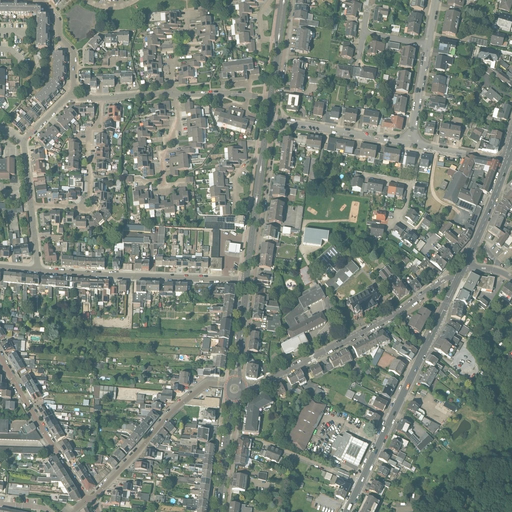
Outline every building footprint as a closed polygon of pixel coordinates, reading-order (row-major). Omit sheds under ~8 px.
[(412,0),(411,8),(422,10),(424,0),(412,0)] [(511,0),(502,0),(500,8),(509,11),(511,0)] [(27,16),(27,7),(27,5),(17,5),(17,2),(14,2),(14,5),(8,5),(8,16),(11,16),(11,15),(21,15),(21,16),(27,16)] [(347,10),(346,17),(355,18),(356,11),(359,12),(360,10),(359,10),(360,5),(345,3),(345,7),(345,10),(347,10)] [(306,21),(308,7),(300,6),(300,7),(296,6),(294,20),(300,20),(306,21)] [(27,7),(27,16),(32,16),(32,15),(38,15),(38,49),(48,49),(48,44),(49,44),(49,38),(48,38),(48,28),(49,28),(49,21),(48,21),(48,16),(41,16),(41,9),(38,9),(38,7),(27,7)] [(382,10),(375,9),(373,22),(381,23),(382,16),(387,17),(388,11),(382,10)] [(236,19),(247,17),(247,15),(252,14),(251,11),(249,11),(249,10),(239,11),(236,11),(236,13),(237,12),(237,15),(237,18),(236,18),(236,19)] [(446,12),(444,23),(457,26),(459,15),(453,14),(446,12)] [(165,16),(165,22),(175,21),(175,19),(180,19),(179,13),(165,14),(165,16)] [(201,24),(211,23),(211,18),(207,18),(207,15),(200,16),(200,19),(196,19),(196,22),(201,22),(201,24)] [(409,19),(408,25),(409,25),(419,27),(421,17),(417,16),(412,15),(412,16),(411,19),(409,19)] [(511,18),(506,16),(500,15),(497,26),(503,28),(509,29),(511,20),(511,18)] [(235,21),(235,26),(245,25),(245,23),(248,23),(247,17),(236,19),(236,21),(235,21)] [(457,26),(444,23),(442,33),(455,36),(457,26)] [(345,36),(354,38),(356,31),(355,31),(356,25),(349,24),(348,30),(347,30),(345,36)] [(419,27),(409,25),(407,35),(418,36),(419,27)] [(302,32),(298,31),(295,52),(299,53),(303,54),(303,53),(307,54),(310,33),(306,32),(306,31),(302,31),(302,32)] [(498,34),(493,33),(492,39),(493,39),(492,44),(496,45),(501,46),(504,36),(498,34)] [(99,47),(103,43),(97,37),(92,41),(99,47)] [(203,46),(211,45),(211,42),(215,42),(215,37),(205,38),(205,40),(202,40),(203,46)] [(470,38),(469,44),(486,47),(487,41),(470,38)] [(95,51),(99,47),(92,41),(88,45),(90,47),(88,50),(91,51),(93,50),(95,51)] [(445,42),(441,41),(440,45),(439,45),(439,49),(439,50),(439,49),(443,50),(442,51),(448,52),(451,52),(452,49),(455,49),(455,44),(445,42)] [(157,42),(147,43),(148,50),(155,50),(155,47),(160,46),(160,43),(157,44),(157,42)] [(384,45),(369,42),(367,54),(375,55),(376,52),(383,53),(383,49),(384,45)] [(388,42),(387,48),(399,50),(400,44),(388,42)] [(201,54),(211,53),(211,45),(203,46),(203,48),(198,49),(199,52),(201,52),(201,54)] [(403,48),(400,67),(412,69),(415,50),(403,48)] [(343,49),(342,57),(351,59),(352,50),(348,50),(343,49)] [(498,52),(481,49),(479,58),(486,59),(486,61),(492,62),(492,60),(496,61),(498,52)] [(85,59),(93,59),(93,53),(91,53),(91,51),(88,50),(88,53),(85,53),(85,59)] [(142,58),(153,57),(153,56),(156,55),(155,50),(148,50),(140,51),(140,54),(143,54),(140,54),(141,58),(142,58)] [(42,108),(42,107),(46,104),(47,105),(51,101),(50,100),(53,97),(54,98),(59,93),(58,92),(61,89),(59,86),(61,85),(61,81),(64,81),(64,76),(66,76),(66,69),(64,69),(64,64),(66,64),(66,59),(64,59),(64,54),(55,54),(54,82),(35,101),(42,108)] [(437,57),(435,70),(445,72),(446,65),(451,66),(452,59),(447,59),(439,57),(437,57)] [(498,63),(499,63),(499,65),(505,69),(508,66),(501,60),(498,63)] [(251,76),(257,75),(256,68),(253,68),(252,62),(247,62),(248,72),(250,71),(251,76)] [(297,63),(296,62),(295,62),(293,63),(293,65),(294,66),(293,71),(293,72),(292,74),(293,75),(303,77),(304,77),(304,73),(305,72),(305,69),(306,64),(297,63)] [(221,72),(222,79),(222,81),(228,80),(227,74),(229,74),(228,64),(223,65),(224,71),(221,72)] [(344,76),(344,78),(350,79),(352,69),(338,67),(336,77),(340,77),(340,75),(344,76)] [(496,77),(498,74),(495,71),(495,72),(494,71),(488,67),(485,72),(491,76),(492,75),(496,77)] [(376,70),(362,68),(360,78),(374,81),(376,70)] [(108,78),(108,87),(114,87),(114,79),(117,79),(117,71),(114,71),(114,78),(108,78)] [(120,84),(126,84),(126,72),(121,72),(121,71),(117,71),(117,79),(120,79),(120,84)] [(126,72),(126,84),(132,84),(132,79),(136,79),(134,71),(132,71),(132,72),(126,72)] [(179,83),(185,82),(185,79),(193,79),(193,73),(183,74),(183,76),(178,77),(179,83)] [(399,73),(396,92),(408,94),(411,75),(399,73)] [(498,74),(496,77),(506,84),(505,86),(510,89),(511,86),(511,82),(509,81),(510,80),(506,77),(500,73),(498,74)] [(84,86),(90,86),(90,80),(91,80),(91,76),(85,76),(85,74),(81,74),(81,80),(84,80),(84,86)] [(90,86),(90,89),(96,89),(96,82),(99,82),(99,75),(96,75),(95,75),(95,78),(96,78),(96,79),(91,79),(91,76),(91,80),(90,80),(90,86)] [(102,87),(108,87),(108,78),(103,78),(103,75),(99,75),(99,82),(102,81),(102,87)] [(303,77),(293,75),(292,81),(291,81),(290,88),(291,89),(290,91),(302,92),(301,92),(302,87),(303,87),(304,80),(303,80),(303,77)] [(433,85),(443,87),(444,82),(445,83),(445,79),(440,78),(434,77),(433,85)] [(433,85),(431,93),(444,96),(445,87),(443,87),(433,85)] [(490,89),(485,96),(491,100),(493,98),(498,102),(501,98),(490,89)] [(288,97),(287,110),(295,112),(296,105),(298,105),(299,99),(288,97)] [(397,98),(395,105),(405,107),(406,103),(405,103),(405,100),(406,100),(406,99),(399,98),(397,98)] [(430,99),(429,108),(433,109),(434,110),(437,110),(438,109),(438,108),(444,109),(445,102),(436,100),(430,99)] [(34,107),(40,113),(42,111),(43,112),(45,110),(42,107),(42,108),(35,101),(34,102),(36,105),(34,107)] [(155,113),(165,113),(165,111),(170,110),(169,104),(163,105),(163,108),(155,109),(155,113)] [(315,104),(313,115),(322,117),(323,111),(324,107),(320,106),(320,105),(315,104)] [(113,122),(119,123),(121,123),(121,110),(121,114),(123,114),(123,109),(124,108),(124,105),(121,105),(121,109),(109,108),(109,118),(113,118),(113,122)] [(395,105),(393,113),(397,113),(404,114),(403,113),(404,111),(405,111),(405,107),(395,105)] [(501,118),(506,120),(511,106),(505,105),(503,110),(499,109),(497,117),(501,118)] [(27,108),(37,118),(39,116),(38,115),(40,113),(34,107),(32,109),(29,106),(27,108)] [(76,115),(77,114),(77,108),(74,107),(74,109),(72,111),(71,109),(69,111),(67,109),(65,111),(74,119),(77,116),(76,115)] [(27,115),(32,120),(34,118),(35,120),(37,118),(27,108),(26,110),(29,113),(27,115)] [(191,116),(201,115),(200,110),(199,108),(193,108),(186,109),(186,115),(190,114),(191,116)] [(226,129),(230,117),(231,111),(232,109),(229,108),(227,116),(225,115),(222,125),(227,126),(226,129)] [(222,125),(225,115),(223,115),(224,111),(219,109),(217,116),(220,117),(218,123),(222,125)] [(332,109),(330,119),(338,120),(339,114),(339,110),(332,109)] [(70,123),(74,119),(65,111),(64,112),(66,114),(64,116),(70,123)] [(239,119),(235,132),(240,133),(241,130),(244,121),(242,120),(244,112),(242,111),(241,114),(239,119)] [(345,115),(344,121),(356,123),(357,116),(357,113),(356,112),(349,111),(349,113),(346,112),(345,112),(345,115)] [(20,116),(30,126),(31,124),(30,122),(32,120),(27,115),(24,112),(20,116)] [(364,112),(362,124),(370,125),(372,113),(364,112)] [(372,113),(370,125),(377,126),(379,115),(372,113)] [(19,123),(24,128),(26,126),(28,127),(30,126),(20,116),(18,117),(21,120),(19,123)] [(67,126),(70,123),(64,116),(62,118),(60,116),(58,117),(67,126)] [(64,129),(67,126),(58,117),(57,119),(59,121),(57,123),(55,126),(63,134),(66,131),(64,129)] [(226,129),(231,130),(234,118),(230,117),(226,129)] [(244,121),(241,130),(250,133),(252,126),(250,126),(252,119),(247,117),(246,121),(244,121)] [(231,130),(235,132),(239,119),(234,118),(231,130)] [(385,122),(384,128),(395,130),(395,127),(400,128),(400,125),(402,125),(403,120),(395,119),(391,118),(391,123),(385,122)] [(14,122),(12,124),(22,133),(24,132),(22,130),(24,128),(19,123),(17,125),(14,122)] [(107,133),(113,133),(114,133),(114,129),(116,129),(119,127),(119,123),(113,122),(106,122),(105,129),(107,129),(107,133)] [(61,136),(63,134),(55,126),(53,128),(51,125),(47,128),(56,137),(59,134),(61,136)] [(442,125),(439,136),(459,140),(461,128),(442,125)] [(425,130),(424,134),(433,135),(434,130),(435,127),(430,126),(426,126),(425,129),(425,130)] [(52,141),(56,137),(47,128),(45,130),(48,132),(46,134),(52,141)] [(483,130),(476,128),(469,138),(477,142),(483,130)] [(492,134),(489,142),(499,145),(502,135),(492,132),(492,134)] [(96,146),(101,146),(108,146),(108,145),(108,142),(108,141),(108,140),(108,137),(110,137),(113,137),(113,136),(115,136),(115,133),(113,133),(107,133),(106,133),(106,136),(97,136),(96,146)] [(49,144),(52,141),(46,134),(44,136),(42,134),(40,135),(49,144)] [(138,142),(145,141),(145,139),(150,138),(150,135),(147,135),(147,134),(139,134),(137,135),(138,142)] [(49,151),(53,148),(49,144),(40,135),(39,137),(41,139),(39,141),(40,142),(38,144),(42,148),(43,149),(44,148),(47,150),(49,151)] [(322,138),(307,136),(307,138),(306,145),(306,149),(320,151),(322,138)] [(283,138),(281,154),(292,156),(293,143),(297,144),(306,145),(307,138),(298,137),(297,140),(283,138)] [(341,142),(328,139),(327,145),(326,151),(332,152),(332,149),(340,150),(341,142)] [(496,152),(497,151),(499,145),(489,142),(482,139),(479,149),(496,152)] [(69,142),(68,154),(80,154),(80,150),(79,149),(79,145),(77,144),(77,141),(69,141),(69,142)] [(134,150),(143,149),(143,147),(146,147),(145,141),(138,142),(138,144),(133,145),(134,150)] [(341,142),(340,150),(341,151),(344,151),(343,155),(347,156),(347,154),(352,155),(353,150),(354,144),(341,142)] [(0,179),(9,180),(10,180),(10,175),(15,175),(14,175),(14,159),(15,159),(6,159),(6,160),(1,160),(0,159),(0,154),(1,155),(1,146),(0,145),(0,179)] [(369,147),(361,145),(360,151),(359,157),(367,158),(369,147)] [(109,160),(109,159),(109,148),(111,148),(111,146),(108,146),(101,146),(101,151),(97,150),(96,159),(102,160),(109,160)] [(369,147),(367,158),(375,160),(376,153),(377,148),(369,147)] [(47,150),(44,148),(43,149),(42,148),(35,149),(36,152),(34,152),(34,155),(31,155),(31,157),(45,155),(48,156),(47,156),(47,150)] [(393,151),(385,149),(384,155),(383,161),(384,161),(391,162),(393,151)] [(393,151),(391,162),(399,164),(400,158),(401,152),(393,151)] [(415,155),(408,153),(406,164),(413,166),(415,155)] [(68,164),(78,164),(79,157),(80,157),(80,154),(68,154),(68,164)] [(292,156),(281,154),(279,171),(290,173),(292,156)] [(36,165),(45,164),(45,163),(42,164),(42,161),(48,160),(48,156),(45,155),(31,157),(32,159),(35,159),(35,162),(36,165)] [(429,157),(421,155),(419,167),(427,168),(429,157)] [(459,172),(467,178),(470,172),(474,163),(477,158),(466,156),(465,159),(459,172)] [(305,158),(302,174),(308,174),(310,167),(313,167),(314,159),(305,158)] [(485,165),(486,166),(487,160),(477,158),(474,163),(479,164),(479,170),(483,171),(485,165)] [(97,164),(97,171),(107,172),(107,171),(108,171),(108,168),(107,168),(107,166),(109,166),(109,163),(111,163),(111,161),(110,161),(110,159),(109,159),(109,160),(102,160),(102,164),(97,164)] [(38,178),(44,177),(44,175),(46,174),(45,164),(36,165),(33,165),(34,173),(37,172),(37,175),(38,175),(38,178)] [(68,171),(72,171),(72,174),(79,174),(80,171),(78,171),(78,164),(68,164),(68,171)] [(493,176),(496,168),(491,166),(489,170),(488,173),(493,176)] [(484,172),(483,171),(479,170),(474,168),(472,173),(472,174),(476,175),(482,177),(483,177),(483,173),(484,173),(485,172),(484,172)] [(467,178),(459,172),(454,175),(443,199),(460,206),(474,212),(470,220),(468,219),(464,229),(467,230),(472,232),(481,208),(476,206),(461,200),(465,192),(470,181),(470,179),(469,179),(467,178)] [(274,187),(284,188),(286,181),(284,181),(284,179),(275,177),(274,187)] [(363,180),(354,178),(353,187),(361,189),(362,183),(363,180)] [(369,180),(368,184),(367,190),(374,191),(376,181),(369,180)] [(383,182),(376,181),(374,191),(382,192),(383,186),(383,182)] [(97,193),(112,194),(104,194),(104,186),(107,186),(108,182),(98,182),(98,185),(95,185),(95,193),(97,193)] [(68,191),(68,199),(68,201),(75,201),(75,197),(79,197),(79,193),(82,193),(83,183),(75,183),(75,190),(73,190),(73,191),(68,191)] [(389,183),(389,188),(388,193),(395,195),(397,184),(389,183)] [(397,184),(395,195),(402,196),(403,190),(404,186),(397,184)] [(416,184),(414,193),(423,194),(425,186),(421,185),(416,184)] [(474,184),(469,194),(465,192),(461,200),(476,206),(482,191),(487,193),(488,189),(483,187),(474,184)] [(36,187),(37,199),(47,198),(46,190),(47,190),(46,186),(36,187)] [(65,199),(68,199),(68,191),(69,187),(62,187),(59,187),(58,189),(58,200),(65,201),(65,199)] [(284,188),(274,187),(272,197),(285,199),(286,192),(284,191),(284,188)] [(47,190),(46,190),(47,198),(51,198),(51,200),(58,200),(58,189),(52,189),(52,190),(47,190)] [(101,204),(110,204),(111,204),(111,200),(112,200),(112,194),(97,193),(97,198),(101,198),(101,204)] [(162,210),(161,203),(159,203),(158,198),(155,199),(155,201),(154,201),(154,211),(162,210)] [(508,202),(504,199),(498,205),(507,211),(511,206),(511,205),(508,202)] [(165,215),(170,214),(169,205),(167,205),(167,202),(161,203),(162,210),(165,210),(165,215)] [(225,204),(225,203),(215,203),(215,208),(215,209),(215,212),(220,212),(220,208),(222,207),(223,210),(230,210),(229,204),(225,204)] [(283,205),(271,203),(269,222),(281,224),(283,205)] [(99,215),(104,220),(106,222),(112,216),(109,213),(109,212),(110,212),(110,204),(101,204),(101,209),(102,210),(102,213),(99,215)] [(507,211),(498,205),(495,214),(504,218),(507,211)] [(411,209),(405,217),(412,221),(418,214),(411,209)] [(55,224),(59,224),(60,212),(50,212),(50,215),(50,222),(51,222),(51,221),(55,221),(55,222),(55,224)] [(376,220),(380,220),(385,221),(386,213),(377,212),(376,220)] [(98,225),(104,220),(99,215),(97,213),(92,218),(93,219),(92,220),(89,220),(89,224),(89,227),(95,227),(98,225)] [(76,228),(76,217),(73,217),(73,214),(66,214),(66,220),(64,220),(63,224),(66,224),(73,225),(73,228),(76,228)] [(504,218),(495,214),(488,229),(496,235),(500,230),(499,229),(504,218)] [(48,222),(50,222),(50,215),(40,216),(41,227),(49,226),(48,222)] [(433,221),(427,216),(425,219),(422,223),(429,227),(433,221)] [(86,224),(89,224),(89,220),(89,218),(76,217),(76,228),(86,228),(86,224)] [(204,229),(224,230),(235,231),(235,227),(239,228),(240,227),(244,228),(245,219),(206,217),(204,229)] [(452,224),(447,222),(444,226),(439,231),(455,245),(460,249),(469,239),(472,232),(467,230),(463,235),(461,233),(457,239),(447,230),(452,224)] [(405,228),(398,223),(393,230),(400,235),(403,231),(405,228)] [(375,226),(372,225),(371,234),(375,235),(375,236),(378,236),(378,235),(383,236),(384,227),(375,226)] [(301,242),(303,228),(308,229),(308,228),(302,227),(300,242),(301,242)] [(273,240),(275,240),(276,233),(277,230),(271,229),(265,228),(263,239),(273,240)] [(291,229),(283,228),(282,234),(290,236),(291,229)] [(320,240),(327,241),(328,231),(303,229),(302,244),(320,246),(320,240)] [(502,231),(498,237),(499,238),(496,242),(496,243),(501,246),(502,246),(503,245),(503,244),(505,242),(509,236),(508,235),(510,232),(507,230),(505,233),(504,232),(502,231)] [(417,238),(410,232),(404,240),(412,245),(417,238)] [(20,247),(22,256),(26,256),(29,256),(26,239),(23,239),(24,244),(20,244),(21,247),(20,247)] [(17,257),(22,256),(20,247),(17,247),(16,240),(13,240),(15,258),(17,257)] [(421,240),(415,248),(419,251),(425,243),(421,240)] [(3,246),(2,258),(9,258),(9,251),(11,251),(10,241),(7,241),(7,246),(3,246)] [(131,256),(139,256),(139,246),(141,246),(141,250),(143,250),(143,248),(143,244),(141,244),(138,244),(136,244),(133,244),(130,244),(128,244),(125,244),(124,244),(124,245),(124,247),(130,247),(130,251),(131,251),(131,256)] [(241,255),(242,246),(230,245),(229,253),(241,255)] [(262,245),(261,256),(270,258),(271,253),(272,253),(273,247),(273,246),(272,246),(262,245)] [(454,257),(460,249),(455,245),(453,247),(452,245),(447,251),(454,257)] [(53,249),(52,246),(44,247),(46,263),(56,262),(55,253),(53,254),(53,249)] [(329,264),(332,262),(340,254),(332,246),(315,262),(322,270),(329,264)] [(447,251),(442,247),(439,251),(447,257),(446,258),(451,261),(454,257),(447,251)] [(447,257),(439,251),(430,261),(442,271),(451,261),(446,258),(447,257)] [(117,260),(113,260),(113,270),(119,270),(120,264),(120,261),(121,261),(121,253),(117,252),(117,260)] [(62,253),(61,267),(73,268),(73,256),(73,253),(71,253),(70,258),(64,258),(64,256),(65,253),(62,253)] [(401,258),(406,264),(410,260),(405,255),(401,258)] [(442,271),(430,261),(425,257),(421,262),(419,265),(423,268),(427,264),(440,274),(442,271)] [(211,259),(211,265),(210,270),(221,271),(222,259),(218,259),(211,259)] [(337,273),(325,284),(333,293),(359,270),(351,261),(340,271),(337,273)] [(332,262),(329,264),(337,273),(340,271),(332,262)] [(413,272),(414,273),(419,269),(416,266),(418,265),(417,264),(415,265),(414,264),(410,268),(413,272)] [(385,281),(390,288),(394,285),(396,287),(401,283),(396,277),(394,274),(394,273),(388,266),(378,274),(384,282),(385,281)] [(306,267),(298,271),(306,286),(314,282),(306,267)] [(462,291),(476,297),(479,291),(474,289),(475,287),(479,278),(471,273),(462,291)] [(7,284),(10,284),(10,275),(4,274),(4,280),(1,280),(0,285),(0,287),(0,289),(3,290),(3,289),(7,289),(7,284)] [(479,278),(475,287),(480,288),(485,289),(487,281),(493,282),(494,277),(488,276),(488,277),(480,276),(479,278)] [(45,291),(48,291),(48,278),(38,277),(38,288),(39,288),(39,294),(45,293),(45,291)] [(269,285),(270,278),(263,277),(258,277),(257,284),(269,285)] [(415,280),(411,283),(411,282),(408,277),(405,280),(415,293),(419,289),(421,287),(415,280)] [(59,296),(59,292),(64,293),(64,288),(64,279),(55,279),(55,288),(56,288),(56,289),(56,297),(59,296)] [(71,289),(73,289),(73,280),(64,279),(64,288),(64,293),(65,293),(65,298),(69,298),(69,293),(68,293),(68,289),(71,289)] [(80,293),(81,293),(81,281),(73,280),(73,289),(74,289),(74,292),(74,299),(74,301),(77,301),(76,299),(78,299),(77,295),(80,295),(80,293)] [(95,295),(95,290),(97,290),(97,282),(89,281),(89,290),(90,290),(91,290),(91,298),(95,298),(95,295)] [(390,288),(390,289),(394,294),(395,296),(396,296),(399,300),(405,295),(406,295),(409,293),(401,282),(401,283),(396,287),(394,285),(390,288)] [(499,293),(510,301),(511,297),(511,285),(507,282),(499,293)] [(132,304),(139,304),(141,283),(136,283),(136,294),(133,294),(132,304)] [(151,284),(150,296),(153,296),(153,295),(154,295),(154,293),(156,293),(156,299),(158,299),(159,299),(159,296),(159,289),(159,284),(151,284)] [(164,289),(159,289),(159,296),(166,297),(166,296),(175,297),(176,288),(173,288),(173,284),(164,284),(164,289)] [(214,296),(224,296),(235,296),(236,288),(235,287),(194,285),(194,296),(212,296),(214,296)] [(299,300),(301,304),(304,310),(307,308),(325,299),(318,285),(302,294),(304,297),(299,300)] [(349,302),(347,303),(346,303),(347,304),(347,306),(346,306),(346,307),(347,306),(350,308),(353,315),(354,315),(355,316),(354,316),(353,317),(354,317),(354,318),(355,319),(356,319),(356,318),(357,319),(356,320),(357,321),(357,319),(361,317),(363,317),(361,316),(362,316),(365,314),(365,315),(366,314),(365,314),(368,312),(369,313),(373,311),(373,310),(376,308),(376,309),(377,309),(377,307),(378,307),(377,306),(376,307),(375,304),(377,302),(378,303),(378,302),(380,298),(381,298),(380,298),(378,295),(379,293),(377,290),(375,291),(373,286),(373,285),(372,285),(372,286),(367,289),(366,289),(367,289),(368,291),(367,291),(368,292),(365,294),(364,293),(361,295),(360,295),(361,296),(357,298),(357,297),(356,297),(353,299),(353,300),(350,302),(349,301),(349,302)] [(214,296),(214,298),(213,298),(213,300),(214,300),(214,301),(224,301),(224,305),(233,305),(235,296),(224,296),(214,296)] [(255,306),(263,307),(266,307),(267,307),(267,303),(264,303),(264,297),(256,296),(255,306)] [(481,296),(477,303),(485,307),(488,300),(481,296)] [(454,301),(453,309),(462,311),(463,303),(461,302),(454,301)] [(301,304),(284,318),(291,331),(296,328),(291,319),(308,310),(307,308),(304,310),(301,304)] [(221,313),(232,314),(233,305),(224,305),(223,309),(222,309),(216,309),(213,309),(210,309),(210,313),(213,313),(221,313)] [(415,319),(413,318),(409,326),(412,328),(412,329),(420,333),(425,321),(426,322),(430,313),(421,309),(417,317),(416,316),(415,319)] [(451,317),(452,317),(456,318),(460,319),(462,312),(452,310),(451,317)] [(220,322),(231,322),(232,314),(221,313),(220,322)] [(254,313),(253,321),(266,322),(267,318),(263,318),(263,314),(262,314),(254,313)] [(267,331),(283,333),(280,321),(280,316),(274,315),(273,322),(268,322),(267,331)] [(303,347),(307,345),(302,335),(326,323),(321,315),(296,328),(291,331),(288,332),(292,340),(281,346),(286,355),(293,351),(294,352),(303,348),(303,347)] [(220,334),(229,334),(231,322),(220,322),(212,321),(212,324),(212,327),(215,327),(215,325),(221,325),(220,334)] [(449,321),(447,326),(455,331),(459,325),(455,323),(454,324),(449,321)] [(0,332),(3,331),(2,329),(2,328),(3,329),(13,330),(13,326),(7,326),(0,324),(0,332)] [(440,338),(448,344),(453,336),(455,331),(447,326),(440,338)] [(0,340),(6,337),(6,338),(12,338),(12,331),(8,331),(3,331),(0,332),(0,340)] [(375,336),(373,337),(378,347),(389,341),(386,336),(385,337),(383,332),(379,334),(378,332),(374,334),(375,336)] [(220,337),(219,340),(228,342),(229,334),(220,334),(218,334),(214,333),(207,333),(207,337),(214,338),(214,336),(217,337),(217,336),(220,337)] [(251,333),(250,342),(259,343),(260,339),(258,338),(259,334),(251,333)] [(392,333),(390,336),(397,341),(400,343),(402,341),(392,333)] [(453,336),(448,344),(454,347),(459,339),(453,336)] [(370,352),(373,358),(379,348),(378,347),(373,337),(352,347),(358,358),(370,352)] [(434,348),(451,358),(456,348),(454,347),(448,344),(440,338),(434,348)] [(460,339),(459,339),(454,347),(456,348),(457,348),(459,349),(463,342),(459,340),(460,339)] [(217,350),(218,350),(227,351),(228,342),(219,340),(217,350)] [(7,353),(13,352),(17,351),(17,352),(21,353),(21,342),(13,341),(6,343),(8,346),(2,349),(5,353),(7,352),(7,353)] [(401,347),(402,345),(400,343),(397,341),(392,348),(398,352),(397,353),(404,357),(405,356),(411,360),(414,355),(401,347)] [(250,343),(249,343),(249,350),(249,352),(258,353),(259,343),(250,342),(250,343)] [(404,346),(400,343),(402,345),(401,347),(414,355),(417,351),(411,347),(412,345),(407,342),(404,346)] [(379,348),(373,358),(370,364),(375,367),(384,351),(379,348)] [(210,357),(217,357),(226,358),(227,351),(218,350),(217,350),(212,350),(212,351),(211,350),(210,355),(211,355),(211,356),(210,356),(210,357)] [(331,364),(334,369),(340,366),(341,367),(352,361),(347,351),(329,360),(331,364)] [(22,360),(30,360),(35,361),(35,360),(34,360),(34,357),(33,357),(20,356),(17,355),(16,353),(15,354),(14,352),(12,353),(13,355),(8,359),(11,364),(19,360),(22,360)] [(439,370),(440,371),(442,367),(438,364),(437,365),(435,364),(438,360),(429,356),(425,362),(431,365),(439,370)] [(33,365),(34,365),(35,365),(35,361),(30,360),(22,360),(19,360),(11,364),(14,369),(22,364),(29,365),(33,365)] [(395,360),(389,371),(399,377),(405,366),(395,360)] [(254,367),(247,366),(246,378),(247,379),(256,380),(258,363),(255,362),(254,367)] [(20,372),(25,369),(36,370),(36,367),(33,366),(33,365),(29,365),(22,364),(14,369),(17,374),(20,372)] [(331,364),(325,367),(328,372),(334,369),(331,364)] [(320,365),(310,370),(314,377),(317,375),(317,374),(322,372),(322,371),(320,368),(322,368),(322,367),(320,365)] [(430,367),(427,373),(434,378),(436,374),(438,371),(430,367)] [(299,382),(298,383),(300,386),(306,383),(300,371),(295,374),(299,382)] [(427,373),(424,378),(432,383),(434,378),(427,373)] [(289,383),(291,386),(298,383),(299,382),(295,374),(287,378),(289,383)] [(37,382),(45,382),(48,382),(48,379),(46,379),(46,378),(31,378),(30,378),(29,376),(21,380),(24,386),(32,382),(32,381),(37,382)] [(390,378),(386,386),(393,389),(397,382),(390,378)] [(424,378),(421,383),(429,387),(432,383),(424,378)] [(32,382),(24,386),(31,398),(42,391),(39,387),(37,389),(35,386),(37,386),(37,382),(32,381),(32,382)] [(284,385),(287,391),(289,391),(293,389),(291,386),(289,383),(284,385)] [(283,386),(282,385),(275,388),(279,396),(283,394),(283,395),(286,393),(286,392),(287,391),(284,385),(283,386)] [(94,399),(98,399),(100,400),(100,399),(115,400),(116,388),(100,386),(94,386),(94,394),(94,399)] [(290,392),(292,391),(300,395),(302,391),(297,389),(291,386),(293,389),(289,391),(290,392)] [(393,389),(386,386),(381,396),(385,398),(386,396),(389,397),(393,389)] [(322,391),(317,389),(313,397),(318,399),(322,391)] [(34,403),(42,398),(40,395),(41,394),(42,395),(46,393),(45,392),(46,391),(45,390),(44,390),(42,392),(42,391),(31,398),(34,403)] [(345,396),(352,399),(354,392),(348,390),(345,396)] [(160,403),(165,403),(166,401),(172,402),(172,396),(173,392),(163,391),(162,395),(161,395),(157,395),(156,399),(153,399),(153,402),(160,403)] [(244,426),(243,430),(245,430),(244,434),(257,436),(257,432),(259,433),(260,428),(258,428),(258,425),(258,423),(260,424),(261,419),(259,419),(260,415),(261,412),(262,410),(266,408),(267,410),(271,407),(270,406),(274,404),(267,393),(252,401),(252,402),(251,402),(250,403),(249,404),(248,405),(248,407),(248,408),(247,408),(246,420),(244,419),(244,424),(245,424),(245,426),(244,426)] [(198,401),(195,400),(192,400),(185,406),(195,407),(198,407),(206,408),(216,409),(216,408),(220,408),(221,400),(205,398),(204,401),(203,401),(203,402),(202,402),(202,401),(198,401)] [(322,416),(321,414),(321,413),(322,414),(322,413),(321,413),(322,412),(325,406),(308,398),(286,444),(300,450),(301,446),(305,448),(317,423),(318,420),(319,420),(318,419),(319,419),(320,419),(322,416)] [(387,403),(377,398),(375,402),(371,400),(368,404),(383,411),(387,403)] [(5,410),(14,411),(14,404),(10,404),(11,400),(1,399),(1,403),(3,403),(2,410),(5,410)] [(443,405),(455,411),(457,406),(445,401),(443,405)] [(421,421),(424,417),(416,413),(419,406),(411,402),(407,409),(415,414),(413,416),(421,421)] [(53,411),(54,406),(45,405),(38,409),(41,416),(50,411),(53,411)] [(154,423),(159,418),(152,412),(151,412),(151,411),(145,410),(142,410),(142,416),(147,416),(154,423)] [(61,417),(61,413),(55,413),(55,411),(53,411),(50,411),(41,416),(45,421),(53,416),(61,417)] [(206,421),(206,422),(211,423),(212,422),(215,422),(215,418),(214,417),(215,413),(205,412),(204,420),(203,421),(206,421)] [(380,417),(373,414),(372,416),(370,420),(372,421),(377,423),(380,417)] [(143,423),(150,429),(154,423),(147,416),(142,416),(138,415),(137,418),(146,419),(143,423)] [(45,421),(47,426),(56,421),(57,421),(56,419),(57,419),(65,420),(65,417),(61,417),(53,416),(45,421)] [(432,422),(424,417),(421,421),(420,423),(423,424),(422,425),(428,429),(432,422)] [(7,434),(8,434),(8,433),(8,421),(0,420),(0,433),(2,434),(4,434),(7,434)] [(397,431),(405,435),(407,430),(410,424),(401,420),(397,431)] [(56,421),(47,426),(50,431),(58,426),(58,425),(68,427),(68,425),(68,424),(58,422),(57,421),(56,421)] [(163,428),(171,434),(173,434),(177,430),(173,427),(176,422),(170,421),(168,423),(163,428)] [(439,426),(432,422),(428,429),(433,434),(439,426)] [(133,423),(133,426),(135,426),(138,429),(145,434),(150,429),(143,423),(140,426),(136,423),(133,423)] [(30,427),(28,425),(21,430),(24,435),(27,435),(29,434),(32,432),(35,430),(36,430),(33,425),(30,427)] [(125,430),(129,431),(141,439),(145,434),(138,429),(135,426),(133,426),(126,425),(125,430)] [(62,433),(73,435),(73,431),(64,430),(61,430),(58,426),(50,431),(54,438),(62,433)] [(129,439),(136,445),(141,439),(129,431),(125,430),(117,429),(117,431),(122,432),(125,432),(125,433),(127,433),(131,436),(130,438),(129,439)] [(198,442),(199,442),(207,443),(209,431),(205,431),(205,430),(201,429),(201,430),(198,430),(197,437),(191,437),(190,437),(181,436),(180,440),(190,440),(198,441),(198,442)] [(169,438),(170,437),(162,430),(157,436),(163,441),(169,442),(169,438)] [(405,435),(409,438),(420,451),(433,440),(429,435),(419,444),(407,430),(405,435)] [(54,438),(57,443),(62,440),(62,441),(65,439),(73,440),(74,435),(73,435),(62,433),(54,438)] [(336,450),(333,457),(342,461),(353,437),(345,433),(342,438),(338,436),(332,448),(336,450)] [(393,440),(389,448),(397,452),(401,444),(402,444),(404,440),(394,435),(392,440),(393,440)] [(170,442),(169,442),(163,441),(157,436),(153,440),(160,445),(160,446),(163,443),(163,444),(170,445),(170,442)] [(125,444),(132,449),(136,445),(129,439),(130,438),(129,439),(127,441),(120,437),(119,439),(118,440),(119,440),(125,444)] [(351,437),(340,459),(350,464),(357,467),(368,445),(360,441),(351,437)] [(71,452),(73,451),(72,449),(69,444),(66,440),(59,444),(62,449),(61,449),(65,456),(71,452),(71,451),(71,452)] [(159,447),(160,446),(160,445),(153,440),(148,447),(151,449),(166,451),(166,448),(159,447)] [(192,447),(197,448),(198,441),(190,440),(180,440),(179,446),(179,452),(180,453),(191,454),(192,447)] [(238,440),(237,450),(247,451),(250,451),(251,441),(238,440)] [(125,444),(120,449),(121,450),(126,454),(127,455),(132,449),(125,444)] [(191,454),(194,455),(204,456),(214,457),(215,447),(206,446),(205,449),(203,449),(202,451),(197,451),(197,448),(192,447),(191,454)] [(267,452),(264,458),(271,461),(275,450),(268,447),(267,452)] [(118,450),(113,456),(116,459),(120,462),(125,457),(124,457),(126,454),(121,450),(120,452),(118,450)] [(244,458),(246,459),(247,451),(237,450),(236,457),(244,458)] [(282,452),(275,450),(271,461),(277,464),(278,463),(280,457),(282,452)] [(65,456),(68,462),(75,458),(71,452),(71,451),(71,452),(65,456)] [(161,453),(145,451),(145,458),(154,460),(155,456),(160,457),(161,453)] [(382,453),(379,459),(395,466),(396,463),(388,459),(390,456),(382,453)] [(49,463),(46,465),(47,468),(48,470),(60,464),(56,457),(55,458),(53,455),(49,458),(50,460),(48,462),(49,463)] [(204,460),(203,466),(212,467),(214,457),(204,456),(194,455),(193,459),(204,460)] [(244,458),(236,457),(235,466),(245,467),(246,459),(244,458)] [(107,463),(106,464),(113,470),(118,465),(112,459),(111,459),(110,458),(106,463),(107,463)] [(135,470),(139,470),(139,472),(151,474),(151,471),(147,471),(148,465),(153,466),(153,462),(142,460),(142,464),(136,464),(135,470)] [(412,464),(403,460),(402,462),(397,460),(396,462),(410,468),(412,464)] [(60,464),(48,470),(51,475),(55,475),(64,470),(60,464)] [(202,472),(212,473),(212,467),(199,465),(189,464),(189,467),(191,468),(191,471),(195,471),(195,468),(199,469),(198,471),(202,472)] [(74,471),(76,475),(88,468),(91,468),(89,466),(87,466),(86,465),(83,467),(82,466),(74,471)] [(377,474),(386,478),(389,470),(380,466),(377,474)] [(79,480),(90,473),(91,473),(91,472),(89,470),(91,469),(91,468),(88,468),(76,475),(79,480)] [(64,470),(55,475),(51,475),(50,475),(50,479),(60,480),(61,482),(68,478),(64,470)] [(91,482),(93,482),(96,487),(103,480),(106,476),(108,474),(105,470),(99,474),(97,475),(93,477),(90,479),(91,482)] [(82,484),(90,479),(93,477),(97,475),(95,471),(91,472),(91,473),(90,473),(79,480),(82,484)] [(202,475),(201,477),(197,476),(197,477),(193,476),(193,479),(201,480),(211,481),(212,473),(202,472),(198,471),(198,474),(201,475),(202,474),(202,475)] [(258,473),(258,480),(266,482),(266,474),(258,473)] [(68,478),(61,482),(60,480),(50,479),(38,478),(38,482),(51,483),(58,483),(58,488),(60,488),(64,488),(65,489),(73,485),(68,478)] [(95,488),(96,487),(93,482),(91,482),(90,479),(82,484),(87,491),(88,492),(95,488)] [(196,480),(194,479),(194,485),(195,486),(202,487),(210,488),(211,481),(201,480),(197,480),(196,480)] [(233,479),(232,490),(245,492),(246,480),(238,479),(233,479)] [(382,486),(373,481),(372,484),(369,490),(378,494),(380,489),(381,490),(382,486)] [(339,490),(347,494),(350,486),(343,483),(342,482),(340,487),(339,490)] [(69,495),(77,491),(73,485),(65,489),(68,495),(69,495)] [(197,499),(196,501),(208,503),(209,494),(199,492),(183,490),(183,493),(188,494),(190,494),(190,495),(199,496),(199,499),(197,499)] [(344,500),(347,494),(339,490),(336,496),(344,500)] [(76,502),(78,501),(81,500),(77,491),(69,495),(68,495),(69,495),(70,498),(68,498),(68,501),(76,502)] [(123,499),(127,499),(127,492),(123,491),(121,491),(121,492),(112,491),(112,497),(123,499)] [(149,495),(141,494),(140,501),(148,502),(149,495)] [(164,504),(165,497),(156,496),(155,503),(164,504)] [(358,511),(372,511),(378,501),(366,496),(358,511)] [(186,507),(207,510),(208,503),(196,501),(191,501),(191,504),(187,504),(186,507)]
